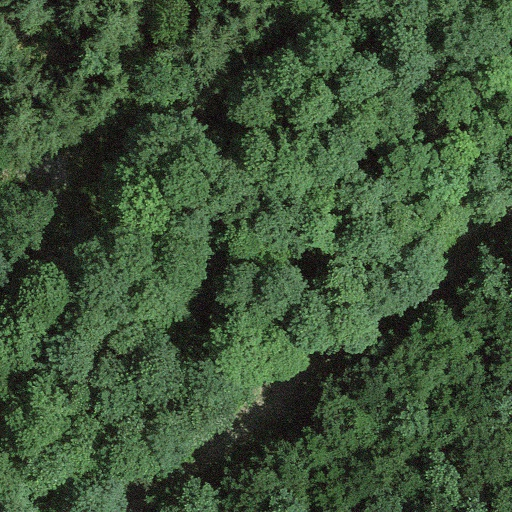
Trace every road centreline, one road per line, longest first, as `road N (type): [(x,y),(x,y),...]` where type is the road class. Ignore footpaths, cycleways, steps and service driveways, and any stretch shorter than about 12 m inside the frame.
road 1 (track): [(0,403),(101,215),(140,165),(350,0)]
road 2 (track): [(110,511),(511,225)]
